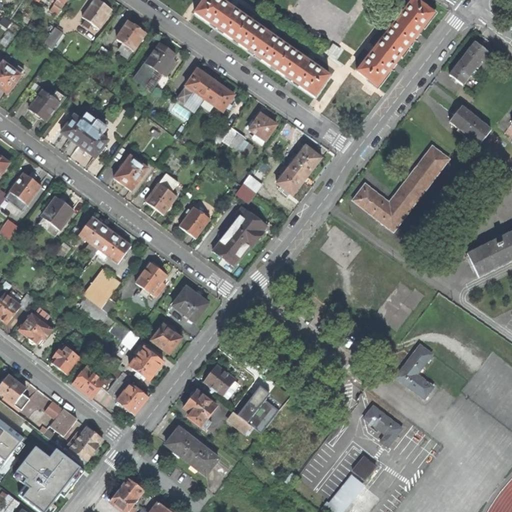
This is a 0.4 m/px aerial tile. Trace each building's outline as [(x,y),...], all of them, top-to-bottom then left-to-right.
[(56,0),(59,2),(56,6),(61,9),(67,0),(56,0)] [(104,5),(97,0),(84,18),(87,20),(84,25),(89,29),(93,24),(100,29),(113,11),(104,5)] [(313,100),(327,80),(309,67),(310,66),(303,61),(302,63),(271,40),(271,39),(265,34),(264,35),(234,14),(234,12),(228,8),(227,9),(213,0),(204,0),(193,16),(212,29),(212,31),(214,32),(218,35),(219,34),(252,57),(251,58),(253,60),(256,62),(257,60),(288,82),(287,84),(289,85),(293,88),(294,87),(313,100)] [(356,73),(376,88),(391,69),(392,70),(394,68),(396,66),(394,64),(416,38),(417,39),(419,37),(420,35),(419,34),(433,15),(413,0),(400,17),(398,16),(393,23),(395,24),(376,48),(374,46),(369,53),(371,54),(356,73)] [(122,44),(119,49),(126,55),(125,56),(128,59),(133,52),(134,53),(147,35),(137,28),(130,23),(117,40),(122,44)] [(63,34),(55,28),(44,44),(52,50),(63,34)] [(457,80),(463,85),(488,52),(482,46),(476,41),(450,75),(457,80)] [(146,65),(147,65),(136,81),(147,88),(154,78),(156,79),(159,74),(162,76),(162,75),(166,78),(175,65),(171,63),(176,56),(169,51),(160,44),(146,65)] [(110,53),(103,48),(94,60),(101,65),(110,53)] [(22,77),(21,76),(24,71),(19,67),(15,71),(4,63),(0,67),(0,88),(8,95),(22,77)] [(178,99),(195,112),(199,107),(216,84),(203,74),(198,71),(178,99)] [(228,93),(216,84),(199,107),(209,114),(215,108),(223,113),(234,97),(228,93)] [(125,90),(121,87),(115,96),(119,98),(125,90)] [(36,115),(46,122),(64,97),(57,92),(52,98),(43,91),(29,110),(36,115)] [(479,146),(492,130),(462,107),(456,115),(450,123),(479,146)] [(66,137),(78,146),(97,121),(87,114),(81,121),(74,116),(61,133),(66,137)] [(251,128),(249,131),(256,136),(253,140),(262,147),(277,126),(268,120),(261,115),(255,123),(252,121),(248,126),(251,128)] [(107,148),(104,146),(108,141),(101,136),(107,128),(97,121),(78,146),(90,154),(95,159),(99,153),(102,155),(107,148)] [(228,132),(221,127),(212,139),(219,144),(221,141),(228,132)] [(156,138),(159,133),(154,128),(150,133),(156,138)] [(231,128),(228,132),(221,141),(235,152),(245,138),(231,128)] [(451,159),(434,146),(391,202),(367,184),(361,192),(354,201),(395,233),(451,159)] [(313,170),(322,160),(306,147),(289,169),(304,181),(313,170)] [(161,163),(166,167),(174,156),(169,152),(161,163)] [(131,191),(148,169),(130,156),(114,179),(121,184),(131,191)] [(0,176),(9,164),(0,157),(0,176)] [(283,170),(286,172),(277,184),(281,187),(281,189),(284,191),(285,191),(292,196),(299,187),(304,181),(289,169),(285,166),(283,170)] [(22,208),(25,203),(27,205),(40,187),(32,181),(23,174),(10,192),(13,195),(10,199),(22,208)] [(255,193),(261,184),(249,174),(242,183),(255,193)] [(163,215),(176,197),(171,193),(177,183),(166,175),(159,184),(158,184),(145,202),(154,208),(163,215)] [(56,198),(42,217),(44,219),(40,224),(56,236),(74,211),(63,204),(56,198)] [(195,238),(209,219),(193,207),(179,226),(185,231),(195,238)] [(221,258),(233,267),(249,247),(251,248),(256,241),(263,232),(262,231),(266,226),(240,208),(239,208),(240,209),(236,215),(238,217),(230,228),(228,226),(214,243),(216,245),(212,251),(221,258)] [(92,218),(79,235),(98,249),(111,232),(97,222),(92,218)] [(7,219),(1,232),(10,236),(16,223),(7,219)] [(123,242),(111,232),(98,249),(95,253),(104,260),(107,256),(117,263),(130,247),(123,242)] [(511,233),(469,254),(479,276),(511,258),(511,233)] [(71,248),(63,243),(55,254),(62,259),(71,248)] [(146,298),(149,293),(152,295),(152,294),(156,297),(165,286),(161,283),(166,275),(157,269),(158,267),(155,265),(152,262),(151,264),(150,263),(135,283),(142,288),(139,293),(146,298)] [(84,296),(87,298),(100,308),(109,297),(119,284),(106,274),(96,287),(93,285),(84,296)] [(185,287),(172,306),(194,322),(208,304),(195,294),(185,287)] [(6,296),(4,294),(0,298),(0,319),(6,324),(20,306),(27,312),(35,301),(26,294),(18,305),(12,300),(15,296),(9,292),(6,296)] [(117,304),(109,297),(100,308),(109,315),(117,304)] [(107,331),(108,330),(116,320),(109,315),(100,308),(87,298),(78,309),(107,331)] [(52,330),(32,314),(18,331),(24,335),(28,338),(28,342),(31,344),(34,344),(34,343),(35,344),(40,339),(43,341),(52,330)] [(122,341),(130,331),(116,320),(108,330),(122,341)] [(150,340),(168,354),(175,346),(181,338),(175,334),(175,333),(167,327),(163,325),(150,340)] [(80,358),(63,345),(60,349),(59,348),(52,357),(53,359),(50,363),(56,367),(67,376),(80,358)] [(397,376),(425,398),(435,387),(418,373),(434,354),(422,345),(397,376)] [(139,378),(141,375),(147,381),(155,370),(162,362),(144,347),(142,349),(138,346),(134,351),(138,355),(129,366),(136,372),(134,375),(139,378)] [(218,391),(229,398),(239,385),(235,381),(237,379),(218,364),(212,372),(205,381),(212,386),(209,390),(215,396),(218,391)] [(102,380),(86,367),(72,385),(82,392),(91,399),(100,387),(106,392),(122,372),(113,365),(107,372),(108,373),(102,380)] [(128,376),(122,372),(106,392),(112,397),(128,376)] [(11,403),(20,409),(28,399),(21,393),(25,389),(21,385),(7,375),(3,380),(1,378),(0,378),(0,394),(6,399),(4,401),(9,405),(11,403)] [(147,398),(129,384),(116,401),(133,415),(140,406),(147,398)] [(188,416),(201,427),(218,406),(198,390),(191,399),(184,408),(191,413),(188,416)] [(383,441),(389,446),(403,428),(375,406),(371,411),(366,417),(387,434),(383,441)] [(57,427),(64,433),(75,419),(63,409),(53,422),(58,426),(57,427)] [(42,433),(46,429),(24,412),(21,416),(42,433)] [(246,432),(252,425),(249,423),(235,412),(229,419),(246,432)] [(255,415),(249,423),(252,425),(262,433),(268,426),(255,415)] [(0,468),(24,437),(0,418),(0,468)] [(70,448),(85,460),(93,450),(101,440),(86,427),(70,448)] [(168,444),(207,475),(219,459),(180,428),(174,436),(168,444)] [(49,459),(35,447),(11,477),(25,488),(19,495),(39,511),(52,511),(53,511),(77,481),(84,473),(56,451),(49,459)] [(355,469),(367,479),(378,465),(366,455),(355,469)] [(325,509),(328,511),(340,511),(364,483),(353,475),(325,509)] [(112,502),(125,511),(129,511),(146,491),(130,479),(120,491),(112,502)] [(0,511),(9,511),(15,504),(17,506),(20,503),(12,497),(0,511)] [(173,511),(154,498),(144,511),(146,511),(173,511)]
